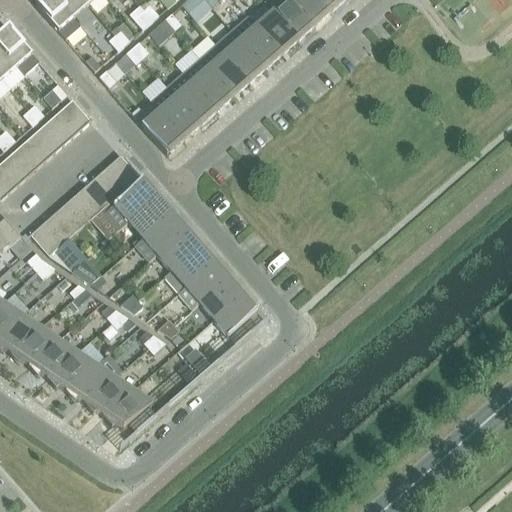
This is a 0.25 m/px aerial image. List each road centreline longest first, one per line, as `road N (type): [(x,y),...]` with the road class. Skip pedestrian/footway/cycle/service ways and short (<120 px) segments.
road 1 (residential): [(0,400),(118,481),(292,331),(175,191)]
road 2 (residential): [(175,191),(392,0)]
road 3 (residential): [(175,191),(9,0)]
road 4 (secondary): [(385,511),(511,402)]
